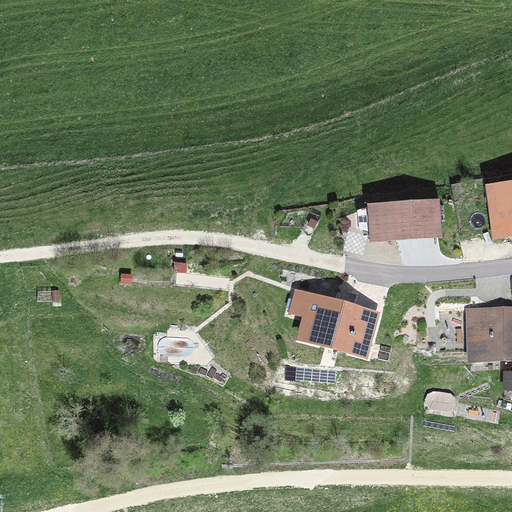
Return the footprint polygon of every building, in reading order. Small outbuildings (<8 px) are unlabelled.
[(496,236),(511,233),(511,186),(490,189),(496,236)] [(436,203),(392,206),(395,238),(438,235),(436,203)] [(373,240),(395,238),(392,206),(371,207),(373,240)] [(364,355),(375,313),(356,308),(355,310),(296,295),(291,313),(307,317),(301,338),(364,355)] [(511,309),(511,313),(511,315),(480,316),(480,310),(468,311),(469,338),(480,338),(480,359),(511,357),(511,309)]
